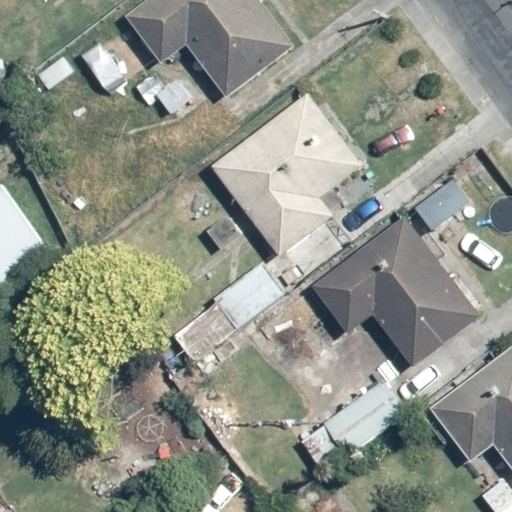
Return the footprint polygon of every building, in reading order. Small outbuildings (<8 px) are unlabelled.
[(303,39),(270,0),(155,0),(131,21),(167,64),(189,45),(233,98),(303,39)] [(197,104),(180,75),(154,89),(171,119),(197,104)] [(309,237),(338,215),(325,198),(367,166),(314,94),(216,167),(277,248),(211,296),(236,329),(327,262),(309,237)] [(0,285),(50,252),(1,180),(0,181),(0,285)] [(486,314),(411,216),(317,288),(353,335),(379,315),(417,366),(486,314)] [(495,443),(511,463),(511,348),(436,411),(475,459),(495,443)] [(412,415),(386,380),(303,440),(329,476),(412,415)] [(352,511),(337,489),(303,511),(352,511)] [(0,511),(14,511),(0,493),(0,511)]
